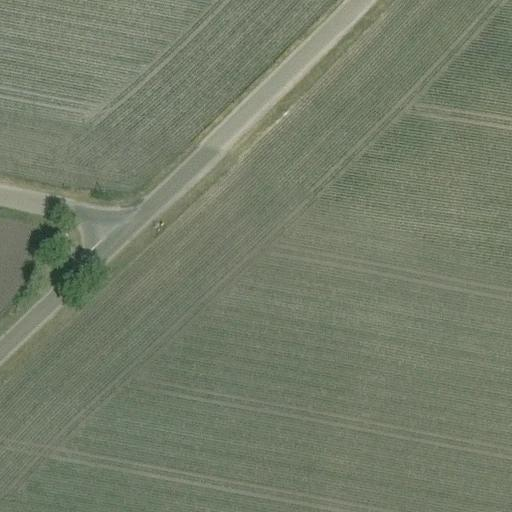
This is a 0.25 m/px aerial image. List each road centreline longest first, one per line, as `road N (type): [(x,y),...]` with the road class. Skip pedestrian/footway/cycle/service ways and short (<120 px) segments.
road 1 (residential): [(129,233),(370,0)]
road 2 (residential): [(0,358),(129,233)]
road 3 (residential): [(129,233),(0,199)]
